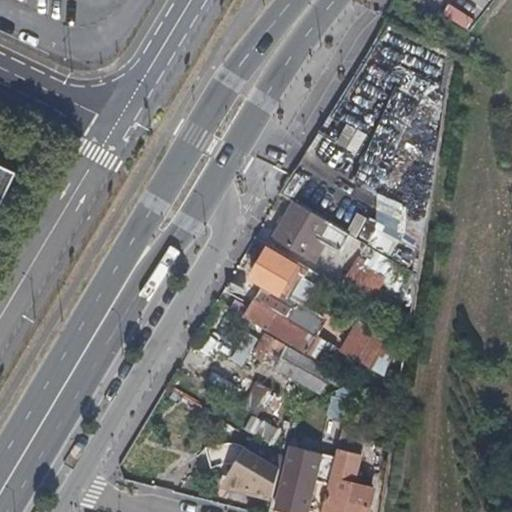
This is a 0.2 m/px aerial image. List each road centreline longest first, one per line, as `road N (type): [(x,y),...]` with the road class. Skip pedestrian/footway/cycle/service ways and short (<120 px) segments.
road 1 (residential): [(72,489),(230,233),(228,208),(212,189)]
road 2 (unclassified): [(0,322),(136,92)]
road 3 (primary): [(212,189),(337,0)]
road 4 (primary): [(294,0),(241,63),(177,169)]
road 5 (primary): [(92,339),(212,189)]
road 6 (primary): [(177,169),(92,339)]
road 7 (primary): [(92,339),(0,494)]
road 8 (unclassified): [(0,71),(67,103),(107,104),(136,92)]
